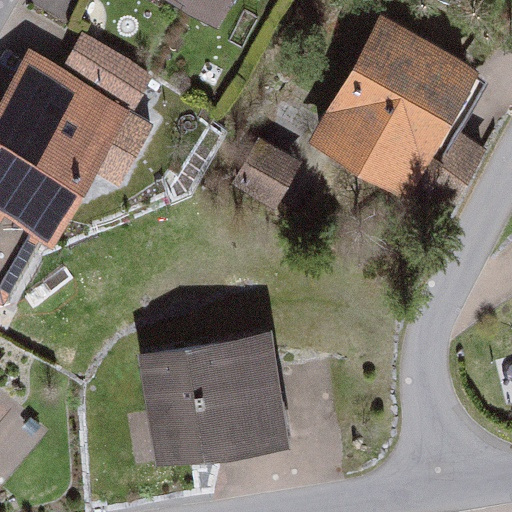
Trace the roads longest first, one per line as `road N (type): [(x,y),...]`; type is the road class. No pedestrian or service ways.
road 1 (residential): [(440,491),(424,392),(428,336),(511,164)]
road 2 (residential): [(440,491),(304,511)]
